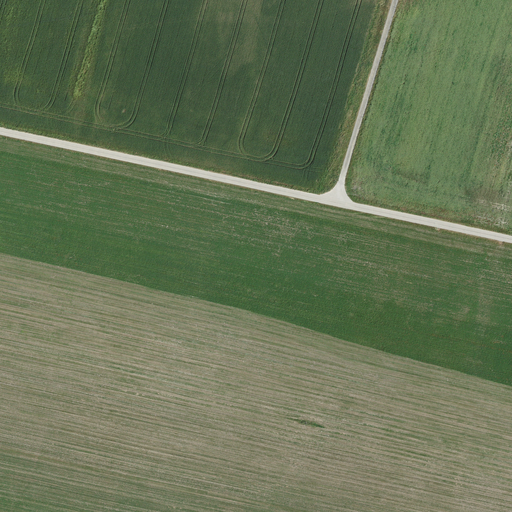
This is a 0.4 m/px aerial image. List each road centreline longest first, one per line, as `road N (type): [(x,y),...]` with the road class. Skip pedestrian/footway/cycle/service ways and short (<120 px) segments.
road 1 (unclassified): [(511,237),(0,126)]
road 2 (track): [(340,197),(398,0)]
